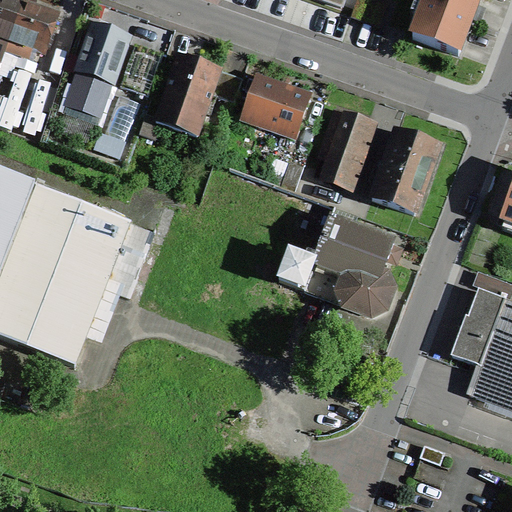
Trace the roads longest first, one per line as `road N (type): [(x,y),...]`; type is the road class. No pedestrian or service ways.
road 1 (residential): [(490,115),(343,511)]
road 2 (residential): [(490,115),(190,9)]
